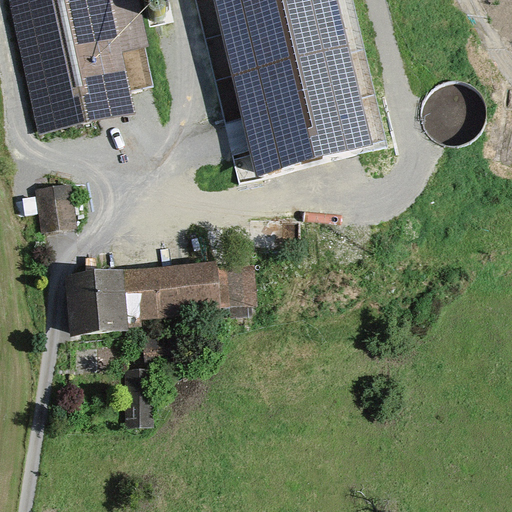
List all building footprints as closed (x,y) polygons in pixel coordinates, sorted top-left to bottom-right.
[(137,0),(17,0),(44,134),(136,115),(123,52),(147,47),(137,0)] [(372,145),(337,0),(215,0),(256,173),(372,145)] [(73,199),(46,202),(50,236),(77,233),(73,199)] [(252,270),(133,278),(135,323),(221,318),(220,306),(254,304),(252,270)] [(123,281),(76,285),(80,337),(127,333),(123,281)] [(186,338),(146,341),(149,376),(188,372),(186,338)] [(142,398),(140,425),(155,426),(157,399),(142,398)]
